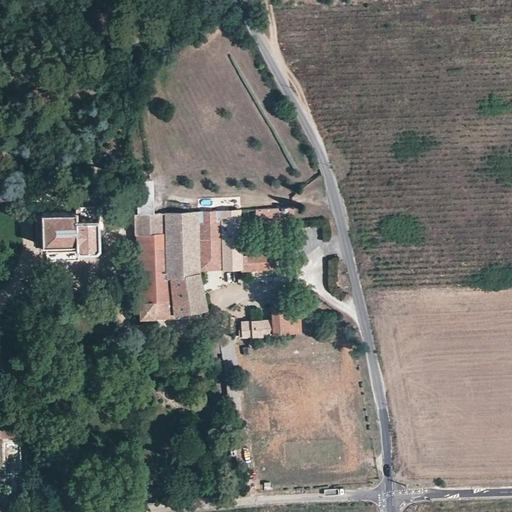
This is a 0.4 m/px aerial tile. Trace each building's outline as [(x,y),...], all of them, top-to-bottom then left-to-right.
[(101,247),(99,204),(76,204),(77,211),(41,212),(41,215),(35,219),(36,239),(42,245),(42,246),(74,245),(74,248),(79,253),(96,252),(101,247)] [(251,207),(251,218),(293,217),(292,205),(251,207)] [(240,208),(241,226),(252,225),(251,218),(251,207),(240,208)] [(134,213),(139,318),(174,317),(174,315),(208,310),(201,270),(199,239),(220,238),(222,269),(242,268),(242,271),(269,270),(268,251),(247,252),(247,247),(242,247),(241,226),(240,208),(134,213)] [(313,239),(312,227),(304,229),(306,240),(313,239)] [(199,239),(201,270),(222,269),(220,238),(199,239)] [(329,259),(329,268),(338,267),(337,259),(329,259)] [(271,319),(273,336),(302,334),(299,306),(270,309),(271,319)] [(253,321),(254,337),(273,336),(271,319),(253,321)] [(254,337),(253,321),(243,321),(237,325),(238,338),(254,337)] [(234,348),(222,348),(222,357),(234,358),(234,348)] [(228,381),(228,410),(243,410),(243,381),(228,381)] [(0,430),(0,438),(18,437),(17,429),(0,430)]
